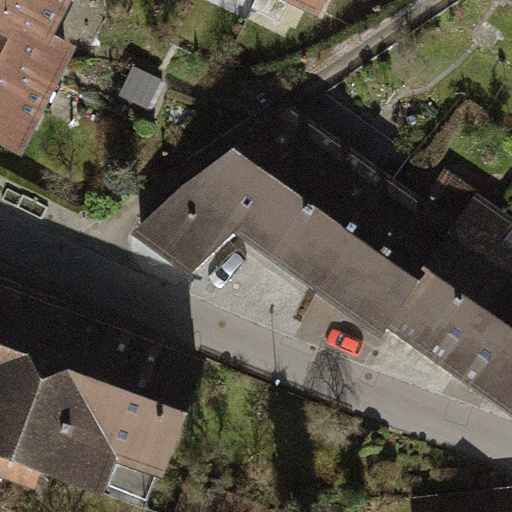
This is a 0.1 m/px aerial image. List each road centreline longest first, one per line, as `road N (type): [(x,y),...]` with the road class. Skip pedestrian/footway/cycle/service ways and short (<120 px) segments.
road 1 (residential): [(56,263),(511,442)]
road 2 (residential): [(56,263),(314,72),(426,0)]
